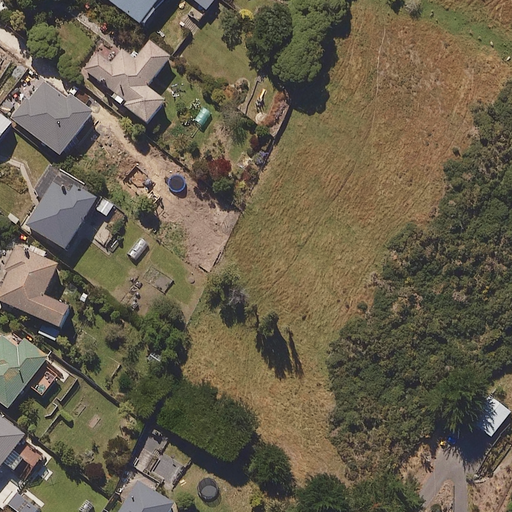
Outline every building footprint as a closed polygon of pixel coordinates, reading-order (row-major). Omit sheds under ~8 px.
[(110,0),(145,24),(162,0),(110,0)] [(216,0),(195,0),(208,10),(216,0)] [(172,57),(151,41),(136,61),(107,39),(85,68),(117,93),(114,96),(149,123),(167,101),(149,87),(172,57)] [(69,100),(38,76),(21,97),(26,101),(13,117),(63,155),(96,112),(73,94),(69,100)] [(0,141),(14,123),(0,112),(0,141)] [(101,196),(62,171),(28,225),(67,249),(101,196)] [(61,264),(17,245),(6,268),(11,270),(0,294),(0,299),(63,327),(72,306),(47,295),(61,264)] [(18,349),(3,337),(0,341),(0,401),(11,409),(29,385),(44,396),(60,376),(45,364),(51,358),(26,339),(18,349)] [(511,416),(511,411),(491,394),(471,418),(494,438),(511,416)] [(38,444),(0,413),(0,470),(5,464),(16,472),(38,444)] [(23,486),(13,479),(0,496),(0,498),(18,511),(37,511),(40,509),(18,493),(23,486)] [(172,511),(177,504),(140,481),(120,511),(172,511)]
